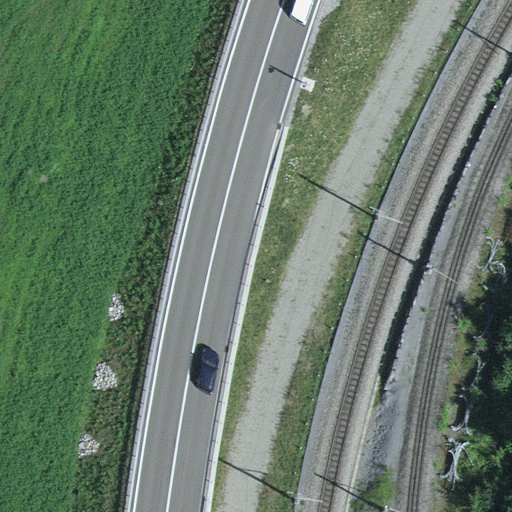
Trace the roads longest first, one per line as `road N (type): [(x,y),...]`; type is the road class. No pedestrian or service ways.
road 1 (track): [(443,0),(326,223),(243,448),(233,511)]
road 2 (secondary): [(284,0),(217,235),(166,511)]
